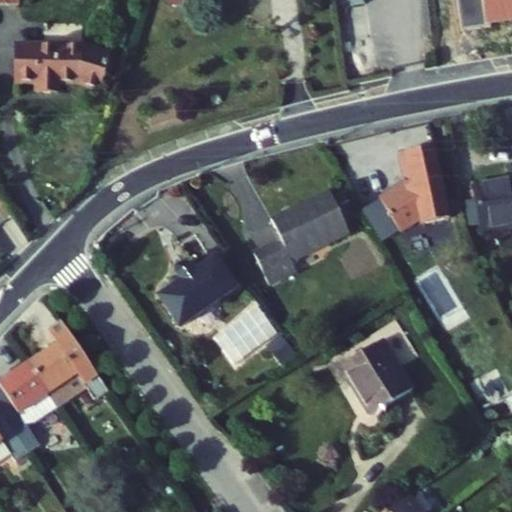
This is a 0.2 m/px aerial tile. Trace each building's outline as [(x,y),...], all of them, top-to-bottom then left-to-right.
[(511,0),(456,0),(461,28),(511,19),(511,0)] [(90,46),(20,43),(20,83),(40,84),(40,91),(61,93),(63,84),(84,84),(104,89),(111,51),(90,46)] [(458,216),(444,144),(414,149),(420,177),(413,181),(389,196),(408,228),(428,216),(429,221),(458,216)] [(420,177),(414,149),(408,151),(413,181),(420,177)] [(511,180),(484,186),(492,228),(511,223),(511,180)] [(356,236),(338,192),(278,217),(288,240),(260,252),(274,283),(301,271),(297,261),(356,236)] [(237,287),(215,255),(159,293),(182,326),(237,287)] [(36,363),(68,409),(98,388),(105,399),(118,390),(70,321),(57,330),(66,343),(36,363)] [(418,392),(389,343),(344,369),(374,418),(418,392)] [(0,388),(0,401),(30,446),(46,435),(38,423),(47,423),(68,409),(36,363),(0,388)] [(0,401),(0,465),(15,456),(20,464),(36,454),(30,446),(0,401)] [(122,499),(128,511),(157,511),(146,487),(122,499)] [(431,511),(418,493),(391,511),(431,511)]
